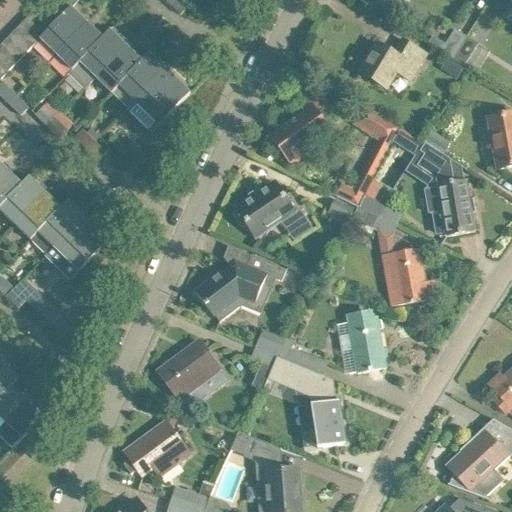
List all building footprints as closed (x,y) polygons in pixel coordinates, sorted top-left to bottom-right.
[(63,16),(46,0),(45,0),(38,7),(55,24),(63,16)] [(46,0),(63,16),(55,24),(47,32),(40,40),(56,56),(87,24),(71,8),(78,0),(46,0)] [(180,16),(188,8),(182,2),(184,0),(173,0),(169,5),(180,16)] [(364,0),(399,22),(410,5),(402,0),(364,0)] [(38,7),(30,16),(47,32),(55,24),(38,7)] [(47,32),(30,16),(22,23),(40,40),(47,32)] [(22,23),(14,32),(31,49),(40,40),(22,23)] [(87,24),(56,56),(72,72),(80,64),(79,64),(103,39),(102,39),(87,24)] [(95,79),(126,48),(121,43),(124,40),(113,30),(110,32),(110,31),(102,39),(103,39),(79,64),(80,64),(72,72),(69,75),(84,90),(95,79)] [(441,53),(453,60),(466,38),(455,31),(441,53)] [(6,40),(23,57),(31,49),(14,32),(6,40)] [(453,60),(473,73),(487,51),(466,38),(453,60)] [(23,57),(6,40),(0,46),(0,49),(16,65),(23,57)] [(411,82),(428,56),(406,43),(398,57),(377,44),(359,73),(389,91),(399,75),(411,82)] [(142,63),(142,62),(126,48),(95,79),(111,95),(112,94),(142,63)] [(16,65),(0,49),(0,65),(8,73),(16,65)] [(128,109),(166,71),(149,55),(142,62),(142,63),(112,94),(128,109)] [(448,59),(441,71),(457,81),(464,69),(448,59)] [(189,94),(181,86),(166,71),(128,109),(126,110),(151,134),(189,94)] [(296,120),(271,138),(283,154),(293,168),(319,149),(317,146),(332,135),(316,114),(327,105),(321,97),(309,81),(295,92),(304,105),(309,110),(296,120)] [(4,85),(0,88),(0,96),(8,105),(16,97),(4,85)] [(16,97),(8,105),(21,117),(28,109),(32,113),(47,98),(37,88),(32,94),(25,87),(16,97)] [(47,98),(32,113),(48,128),(62,113),(47,98)] [(355,124),(390,146),(400,130),(365,107),(355,124)] [(60,140),(67,132),(74,125),(62,113),(48,128),(60,140)] [(511,115),(488,120),(494,150),(497,170),(511,167),(511,115)] [(87,151),(95,143),(82,131),(74,139),(87,151)] [(423,142),(425,143),(444,155),(450,145),(429,131),(423,142)] [(99,163),(107,155),(95,143),(87,151),(99,163)] [(425,153),(417,165),(436,177),(437,185),(425,187),(430,213),(441,211),(442,218),(445,234),(445,238),(447,238),(475,233),(472,214),(474,214),(476,214),(473,200),(472,200),(469,201),(466,181),(464,181),(454,183),(451,171),(454,171),(453,162),(453,161),(444,155),(425,143),(424,145),(421,150),(425,153)] [(0,208),(21,186),(6,170),(0,176),(0,208)] [(0,208),(0,211),(15,226),(45,194),(29,178),(21,186),(0,208)] [(285,198),(275,183),(235,209),(237,212),(233,215),(241,227),(245,224),(255,239),(281,221),(289,233),(306,222),(289,196),(285,198)] [(337,197),(357,208),(362,198),(342,187),(337,197)] [(45,194),(15,226),(30,241),(38,233),(61,209),(60,209),(45,194)] [(363,199),(358,209),(394,226),(399,216),(363,199)] [(38,233),(54,249),(84,217),(68,201),(60,209),(61,209),(38,233)] [(347,222),(352,210),(335,202),(329,213),(347,222)] [(100,233),(84,217),(54,249),(45,257),(70,280),(108,240),(100,233)] [(393,246),(381,248),(391,308),(435,300),(433,288),(425,289),(418,251),(395,255),(393,246)] [(220,323),(241,308),(244,300),(255,304),(266,277),(281,283),(286,271),(251,256),(246,268),(235,263),(195,294),(213,317),(214,316),(220,323)] [(0,292),(6,298),(14,290),(1,278),(0,279),(0,292)] [(31,287),(21,297),(14,290),(6,298),(18,310),(26,302),(30,305),(39,295),(31,287)] [(39,314),(48,304),(39,295),(30,305),(39,314)] [(350,337),(339,339),(342,353),(353,351),(354,355),(357,373),(357,374),(385,369),(377,319),(368,320),(367,313),(347,317),(348,325),(350,337)] [(262,331),(255,349),(277,358),(285,340),(262,331)] [(285,340),(277,358),(293,365),(299,367),(303,355),(292,350),(296,341),(286,337),(285,340)] [(199,343),(158,373),(170,389),(180,402),(187,412),(209,395),(202,385),(221,372),(211,359),(199,343)] [(255,349),(250,361),(261,365),(252,387),(263,392),(272,370),(277,358),(255,349)] [(3,364),(0,366),(0,398),(11,387),(19,380),(3,364)] [(293,365),(284,387),(295,391),(310,398),(315,432),(318,449),(345,445),(342,427),(340,427),(337,402),(333,381),(299,367),(293,365)] [(505,415),(511,410),(511,408),(511,370),(503,378),(500,375),(488,386),(498,397),(493,402),(501,410),(505,415)] [(0,398),(0,430),(27,402),(11,387),(0,398)] [(43,418),(27,402),(0,430),(0,437),(12,450),(43,418)] [(495,471),(511,454),(511,431),(493,420),(464,447),(465,448),(465,447),(466,448),(446,466),(448,469),(453,475),(450,485),(448,485),(447,486),(484,500),(503,481),(495,471)] [(184,448),(179,441),(167,425),(126,455),(130,461),(124,465),(131,475),(137,471),(143,478),(153,471),(160,480),(161,479),(166,485),(183,472),(178,466),(192,455),(185,446),(184,448)] [(278,450),(281,451),(281,450),(238,433),(234,442),(249,447),(245,457),(257,462),(258,478),(265,478),(267,511),(301,511),(298,470),(272,472),(271,467),(278,450)] [(171,502),(201,511),(203,511),(208,499),(213,485),(202,482),(197,495),(176,488),(171,502)] [(445,506),(439,511),(491,511),(459,500),(449,509),(445,506)] [(167,511),(201,511),(171,502),(167,511)] [(144,511),(138,503),(125,511),(144,511)]
